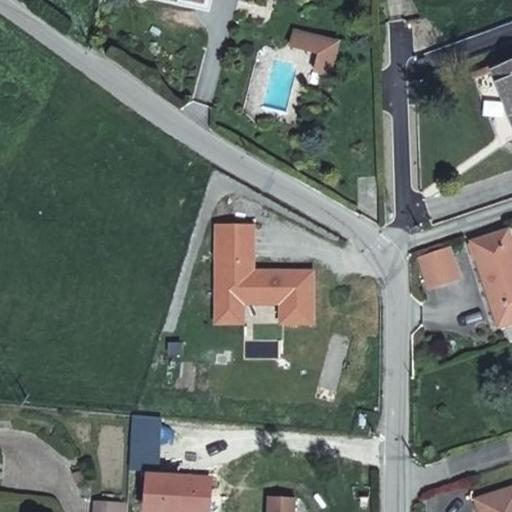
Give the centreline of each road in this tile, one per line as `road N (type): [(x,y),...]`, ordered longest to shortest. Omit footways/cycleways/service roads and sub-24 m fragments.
road 1 (unclassified): [(0,0),(189,146),(381,246)]
road 2 (unclassified): [(381,246),(396,281),(401,484)]
road 3 (residential): [(397,41),(403,217),(381,246)]
road 4 (residential): [(511,202),(381,246)]
